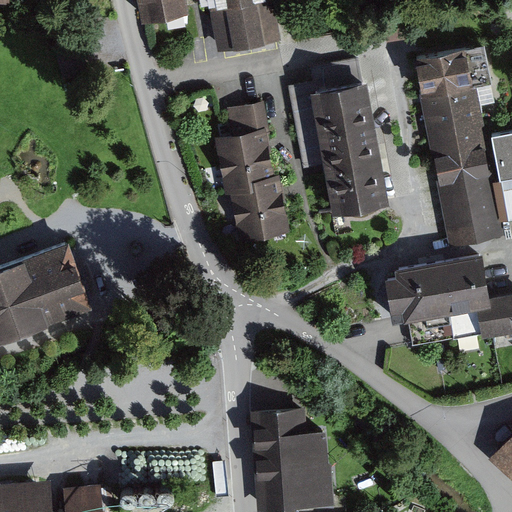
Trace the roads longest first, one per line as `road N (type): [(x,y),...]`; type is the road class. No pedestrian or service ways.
road 1 (residential): [(228,297),(274,313),(388,384),(484,470),(502,511)]
road 2 (residential): [(127,0),(180,195),(228,297)]
road 3 (residential): [(228,297),(247,511)]
